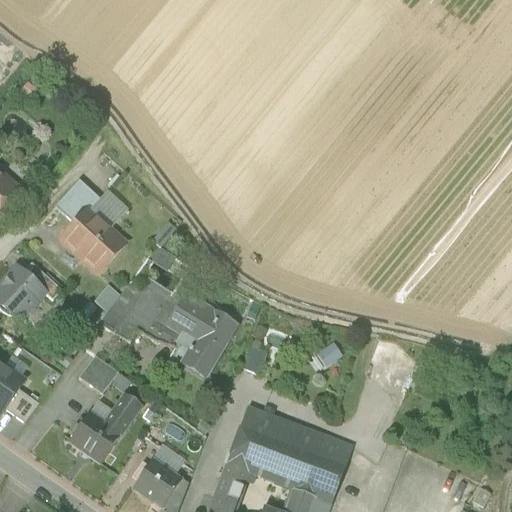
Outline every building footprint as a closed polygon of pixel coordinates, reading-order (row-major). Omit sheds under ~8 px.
[(0,217),(18,197),(0,180),(0,217)] [(75,232),(99,206),(78,186),(55,212),(75,232)] [(126,219),(105,200),(99,206),(75,232),(61,247),(97,280),(123,251),(109,238),(126,219)] [(22,278),(44,298),(52,306),(61,296),(31,268),(22,278)] [(22,278),(16,273),(0,291),(0,310),(18,327),(44,298),(22,278)] [(182,369),(204,383),(235,332),(185,302),(181,308),(170,302),(173,299),(147,284),(139,298),(121,328),(137,337),(156,348),(159,342),(176,352),(183,341),(194,349),(182,369)] [(108,316),(121,298),(107,289),(95,307),(108,316)] [(121,328),(139,298),(127,291),(98,329),(130,348),(137,337),(121,328)] [(336,347),(318,355),(324,369),(342,360),(336,347)] [(257,376),(265,356),(251,350),(243,370),(257,376)] [(118,378),(94,361),(78,383),(102,400),(118,378)] [(18,395),(24,385),(3,371),(0,374),(0,420),(4,414),(18,395)] [(38,409),(18,395),(4,414),(24,428),(38,409)] [(111,419),(96,408),(68,447),(100,469),(140,413),(124,401),(111,419)] [(283,511),(329,511),(352,452),(246,412),(210,511),(236,511),(238,509),(236,508),(247,477),(291,493),(283,511)] [(161,511),(163,511),(181,487),(174,481),(183,468),(160,452),(132,492),(161,511)] [(419,481),(405,511),(433,511),(443,492),(419,481)] [(163,511),(178,511),(187,491),(181,487),(163,511)]
